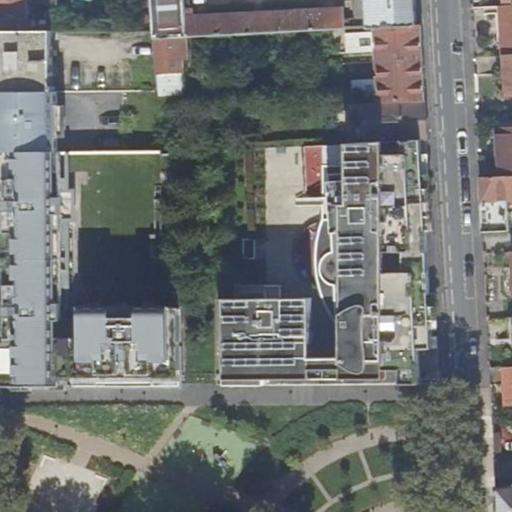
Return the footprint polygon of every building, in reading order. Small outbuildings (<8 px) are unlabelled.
[(0,0),(0,17),(28,17),(27,5),(55,5),(54,0),(0,0)] [(150,0),(153,31),(153,38),(156,38),(187,37),(351,28),(350,20),(345,20),(344,9),(186,17),(183,0),(150,0)] [(368,0),(370,27),(377,27),(417,25),(416,0),(368,0)] [(511,5),(505,6),(503,6),(506,55),(511,55),(511,5)] [(380,103),(426,101),(424,64),(422,25),(417,25),(377,27),(377,30),(378,49),(379,79),(379,98),(380,103)] [(378,49),(377,30),(347,31),(348,50),(378,49)] [(52,31),(0,31),(0,90),(56,90),(56,86),(52,86),(52,31)] [(188,57),(187,37),(156,38),(157,53),(154,53),(156,74),(181,73),(181,58),(188,57)] [(379,98),(379,79),(352,79),(353,99),(379,98)] [(0,90),(0,150),(55,151),(57,151),(56,90),(0,90)] [(422,138),(428,138),(427,123),(426,101),(380,103),(355,104),(357,142),(422,138)] [(511,126),(497,127),(500,178),(511,177),(511,126)] [(422,168),(422,138),(357,142),(349,142),(347,142),(348,172),(329,173),(331,203),(343,203),(343,217),(333,217),(334,250),(330,252),(325,258),(323,264),(322,267),(323,273),(326,279),(331,284),(334,286),(338,287),(337,317),(344,318),(343,359),(313,358),(314,311),(313,307),(311,304),(308,302),(302,299),(284,298),(267,298),(222,297),(221,372),(226,372),(226,378),(239,378),(239,383),(253,383),(253,378),(421,378),(420,349),(417,293),(430,292),(430,289),(429,258),(427,230),(421,231),(422,168)] [(0,150),(0,387),(68,385),(68,376),(74,376),(74,385),(181,383),(180,321),(180,315),(180,304),(73,306),(73,316),(67,316),(66,218),(72,217),(72,189),(65,189),(65,176),(55,176),(55,151),(0,150)] [(431,201),(429,167),(422,168),(421,231),(427,230),(433,230),(431,201)] [(511,177),(500,178),(481,179),(483,222),(483,233),(510,231),(510,234),(511,234),(511,213),(510,214),(509,200),(511,199),(511,177)] [(267,298),(284,298),(284,286),(268,285),(267,298)] [(436,298),(436,292),(430,292),(417,293),(420,349),(433,348),(432,321),(438,320),(436,298)] [(511,511),(511,485),(496,488),(497,511),(511,511)]
